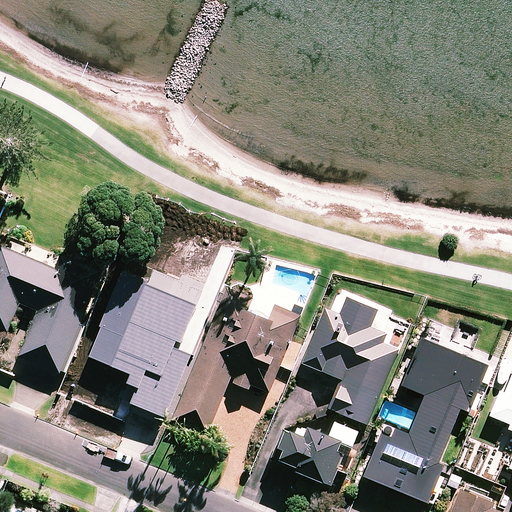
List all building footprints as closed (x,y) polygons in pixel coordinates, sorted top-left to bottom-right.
[(102,275),(60,260),(57,269),(0,249),(0,329),(10,333),(19,307),(38,313),(22,360),(67,376),(102,275)] [(117,290),(108,287),(91,331),(129,345),(125,355),(146,363),(131,402),(170,416),(196,349),(178,342),(194,300),(163,288),(160,296),(149,292),(154,279),(125,268),(117,290)] [(303,317),(276,307),(270,322),(250,315),(257,299),(227,287),(173,421),(210,435),(231,384),(249,391),(251,387),(272,395),(303,317)] [(371,330),(378,312),(349,300),(341,317),(326,311),(303,366),(340,382),(328,411),(369,428),(402,352),(384,345),(387,337),(371,330)] [(422,340),(402,388),(426,398),(410,437),(397,431),(393,440),(383,435),(365,478),(433,506),(449,469),(440,465),(461,413),(470,417),(490,368),(422,340)] [(511,379),(506,394),(500,391),(489,417),(497,420),(510,425),(508,431),(511,432),(511,464),(510,470),(511,470),(511,379)] [(299,470),(297,474),(334,488),(340,472),(351,476),(360,452),(357,450),(363,434),(329,421),(305,432),(298,429),(296,435),(285,430),(272,465),(283,469),(285,465),(299,470)] [(509,511),(510,511),(461,491),(453,511),(509,511)]
